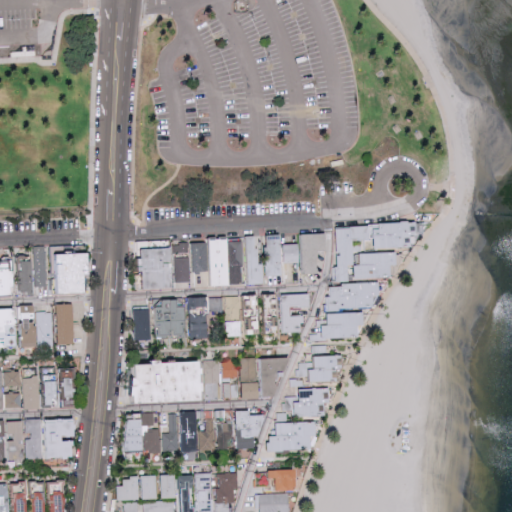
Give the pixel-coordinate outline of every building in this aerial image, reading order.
[(336,226),(339,266),(336,267),(337,281),(350,280),(350,266),(355,265),(356,278),(393,276),(392,264),(399,264),(398,251),(357,253),(356,240),(375,239),(376,248),(419,245),(417,221),(336,226)] [(327,233),(298,233),(299,243),(284,243),(285,262),(303,261),(303,273),(319,273),(319,250),(328,250),(327,233)] [(267,275),(284,275),(283,235),(276,235),(276,234),(270,234),(270,245),(266,245),(267,275)] [(265,263),(259,263),(258,235),(247,235),(249,283),(265,283),(265,263)] [(244,284),(242,238),(208,240),(208,241),(193,242),(194,273),(202,273),(203,286),(244,284)] [(45,246),(34,246),(34,260),(20,260),(21,293),(36,293),(35,287),(46,286),(45,246)] [(142,288),(176,287),(174,247),(141,248),(142,288)] [(93,252),(55,253),(56,292),(89,291),(89,273),(94,273),(93,252)] [(177,282),(192,281),(191,257),(177,258),(177,282)] [(14,268),(0,268),(0,294),(15,294),(14,268)] [(330,284),(331,309),(376,308),(375,295),(381,295),(381,282),(330,284)] [(303,331),(302,315),(292,316),(292,306),(312,306),(311,293),(283,294),(284,332),(303,331)] [(159,336),(189,335),(190,338),(210,337),(209,313),(201,313),(201,306),(211,305),(212,310),(224,310),(223,296),(183,298),(183,300),(157,301),(159,336)] [(74,303),(58,303),(59,344),(75,343),(74,303)] [(136,340),(151,339),(150,306),(135,306),(136,340)] [(0,346),(17,346),(17,308),(0,308),(0,346)] [(366,324),(365,311),(328,312),(328,324),(322,324),(323,337),(361,336),(361,324),(366,324)] [(310,381),(335,380),(334,367),(339,367),(339,355),(315,355),(315,362),(296,362),(297,377),(309,377),(310,381)] [(242,398),(260,398),(260,382),(256,382),(256,357),(241,357),(242,398)] [(265,396),(279,395),(279,369),(290,369),(290,357),(256,357),(256,366),(264,366),(265,396)] [(206,399),(204,359),(137,362),(138,402),(206,399)] [(223,377),(237,377),(237,359),(223,360),(223,377)] [(7,372),(7,386),(21,385),(21,371),(7,372)] [(25,409),(41,408),(39,376),(24,377),(25,409)] [(62,399),(75,399),(76,377),(63,377),(62,399)] [(218,383),(207,382),(206,399),(217,400),(218,383)] [(238,383),(224,383),(224,397),(238,396),(238,383)] [(326,415),(325,398),(331,398),(331,387),(300,388),(300,401),(295,402),(296,416),(326,415)] [(22,407),(21,393),(6,393),(7,408),(22,407)] [(295,397),(284,396),(284,410),(295,410),(295,397)] [(251,414),(251,410),(237,410),(238,447),(256,447),(255,435),(264,435),(263,414),(251,414)] [(198,450),(228,449),(227,423),(214,423),(214,411),(177,412),(179,449),(198,448),(198,450)] [(128,450),(148,449),(149,454),(160,453),(159,428),(153,428),(153,412),(144,413),(144,419),(127,419),(128,450)] [(162,433),(163,451),(178,451),(176,413),(168,414),(169,433),(162,433)] [(5,460),(76,457),(75,438),(76,438),(75,418),(6,421),(7,438),(4,438),(5,460)] [(270,450),(308,449),(308,439),(318,439),(317,421),(277,422),(277,435),(269,436),(270,450)] [(276,491),(295,490),(294,469),(268,470),(269,478),(276,478),(276,491)] [(235,511),(234,473),(215,473),(216,511),(235,511)] [(143,499),(158,498),(157,475),(142,475),(143,499)] [(140,477),(124,477),(124,485),(117,485),(118,499),(140,499),(140,477)] [(256,494),(256,511),(289,511),(289,493),(256,494)] [(174,511),(174,501),(143,502),(143,511),(174,511)] [(137,511),(138,502),(124,503),(123,511),(137,511)]
